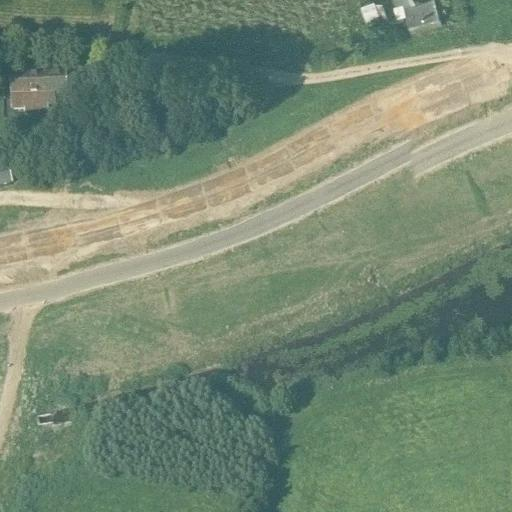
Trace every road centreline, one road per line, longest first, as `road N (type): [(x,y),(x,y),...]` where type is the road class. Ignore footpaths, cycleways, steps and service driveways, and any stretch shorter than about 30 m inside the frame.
road 1 (unclassified): [(511,116),(215,236),(0,306)]
road 2 (unclassified): [(0,44),(302,82),(482,52),(511,57)]
